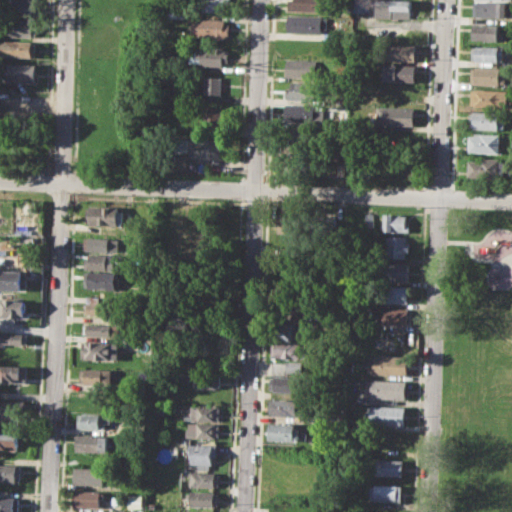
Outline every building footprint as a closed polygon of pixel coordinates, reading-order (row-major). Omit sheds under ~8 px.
[(7,0),(36,0),(36,15),(7,14),(7,0)] [(198,0),(232,0),(232,11),(198,10),(198,0)] [(327,0),(327,11),(289,10),(289,0),(327,0)] [(353,0),(367,0),(367,13),(353,12),(353,0)] [(375,0),(415,0),(414,18),(375,16),(375,0)] [(475,1),(509,2),(509,16),(474,16),(475,1)] [(289,14),(326,16),(326,33),(289,31),(289,14)] [(193,18),(227,20),(227,24),(233,24),(233,38),(192,36),(193,18)] [(7,19),(38,20),(37,37),(7,36),(7,19)] [(474,23),(508,25),(507,40),(474,39),(474,23)] [(0,41),(36,42),(36,58),(0,57),(0,41)] [(388,43),(417,44),(416,60),(387,59),(388,43)] [(474,46),(506,46),(506,61),(474,60),(474,46)] [(189,50),(197,51),(198,47),(228,48),(227,67),(203,66),(203,62),(188,62),(189,50)] [(287,59),(320,60),(319,79),(287,79),(287,59)] [(2,63),(37,64),(36,83),(2,82),(2,63)] [(387,63),(417,65),(416,82),(386,81),(387,63)] [(473,67),(508,68),(507,86),(472,84),(473,67)] [(205,77),(224,77),(224,96),(204,95),(205,77)] [(285,82),(321,83),(320,100),(284,99),(285,82)] [(381,85),(415,86),(414,102),(380,101),(381,85)] [(472,89),(505,90),(504,107),(472,106),(472,89)] [(282,104),(315,105),(315,108),(320,109),(320,124),(281,122),(282,104)] [(200,106),(228,107),(227,123),(199,121),(200,106)] [(379,106),(415,108),(414,125),(378,123),(379,106)] [(472,112),(506,112),(506,130),(471,129),(472,112)] [(475,132),(502,133),(501,153),(468,152),(468,135),(475,136),(475,132)] [(189,138),(220,139),(220,159),(188,157),(189,138)] [(480,157),(502,157),(502,178),(469,177),(469,161),(480,162),(480,157)] [(90,205),(119,206),(119,210),(125,211),(124,226),(89,224),(90,205)] [(384,212),(408,214),(407,225),(413,225),(412,234),(383,232),(384,212)] [(278,213),(304,214),(304,235),(277,234),(278,213)] [(366,213),(374,213),(373,227),(366,227),(366,213)] [(325,227),(335,227),(335,217),(324,218),(325,227)] [(184,221),(202,222),(201,250),(183,249),(184,221)] [(85,234),(119,235),(118,252),(84,251),(85,234)] [(386,235),(407,236),(406,242),(411,242),(411,252),(406,252),(405,258),(390,257),(390,241),(385,241),(386,235)] [(88,254),(119,255),(118,271),(84,270),(84,257),(88,257),(88,254)] [(380,262),(409,263),(408,282),(379,281),(380,262)] [(0,288),(1,270),(27,271),(26,290),(0,288)] [(87,289),(115,289),(115,272),(87,272),(87,289)] [(379,285),(409,286),(409,302),(379,301),(379,285)] [(83,297),(118,298),(117,313),(83,312),(83,297)] [(0,299),(26,300),(25,317),(2,316),(2,313),(0,312),(0,299)] [(381,307),(408,309),(407,325),(380,323),(381,307)] [(82,324),(117,325),(117,336),(82,335),(82,324)] [(0,332),(27,334),(27,343),(5,342),(5,347),(0,346),(0,332)] [(82,341),(119,342),(118,359),(81,357),(82,341)] [(271,342),(307,343),(307,359),(271,358),(271,342)] [(374,355),(410,356),(410,366),(415,366),(415,375),(373,373),(374,355)] [(286,362),(306,362),(306,373),(285,373),(286,362)] [(0,365),(28,366),(27,382),(0,381),(0,365)] [(80,368),(111,369),(111,384),(79,383),(80,368)] [(192,372),(220,373),(220,388),(191,387),(192,372)] [(270,376),(304,377),(303,393),(269,391),(270,376)] [(373,379),(406,381),(405,399),(372,397),(373,379)] [(0,399),(26,401),(24,426),(0,424),(0,399)] [(268,399),(302,400),(301,417),(267,416),(268,399)] [(153,404),(163,404),(162,415),(152,414),(153,404)] [(190,406),(218,407),(218,421),(183,419),(183,415),(189,415),(190,406)] [(370,406),(404,407),(403,426),(369,424),(370,406)] [(78,414),(111,415),(111,423),(105,422),(105,428),(78,427),(78,414)] [(187,423),(218,424),(218,439),(183,438),(183,429),(187,429),(187,423)] [(266,423),(294,424),(294,429),(299,429),(299,441),(266,440),(266,423)] [(0,431),(20,433),(19,450),(0,449),(0,431)] [(77,435),(110,436),(109,451),(76,450),(77,435)] [(187,444),(216,444),(216,456),(213,456),(212,465),(209,464),(209,469),(197,469),(197,464),(190,464),(190,450),(187,450),(187,444)] [(371,458),(402,460),(401,476),(371,475),(371,458)] [(0,463),(23,464),(22,482),(0,481),(0,463)] [(76,467),(106,468),(105,484),(75,483),(76,467)] [(189,472),(218,473),(218,488),(188,487),(189,472)] [(369,484),(401,485),(400,502),(368,500),(369,484)] [(75,490),(106,491),(106,498),(102,498),(101,507),(75,506),(75,490)] [(190,491),(218,492),(218,507),(189,506),(190,491)] [(128,494),(143,495),(142,509),(128,509),(128,494)] [(113,496),(123,496),(122,505),(113,504),(113,496)] [(0,511),(0,497),(21,498),(20,511),(0,511)]
